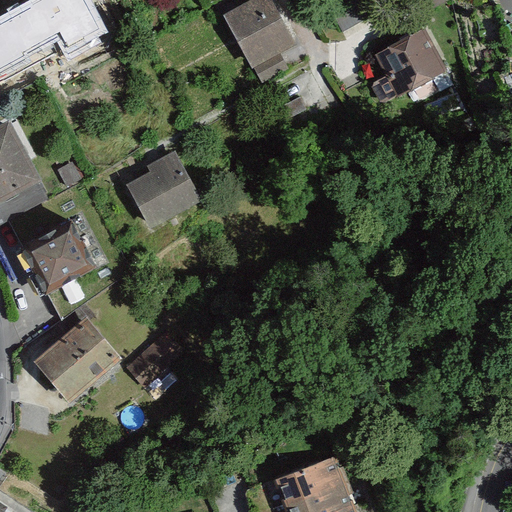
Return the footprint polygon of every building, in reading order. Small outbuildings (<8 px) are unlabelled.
[(0,82),(62,49),(67,57),(110,34),(91,0),(30,0),(0,16),(0,82)] [(241,0),(224,9),(253,65),(296,43),(274,0),(241,0)] [(380,53),(402,92),(449,66),(426,26),(380,53)] [(0,214),(48,188),(15,129),(0,137),(0,214)] [(128,182),(154,228),(207,198),(181,152),(128,182)] [(27,250),(50,292),(100,265),(77,224),(27,250)] [(33,363),(67,405),(119,363),(86,322),(33,363)] [(128,367),(145,386),(184,351),(167,332),(128,367)] [(281,478),(293,511),(358,511),(336,457),(281,478)] [(12,511),(0,503),(0,511),(12,511)]
